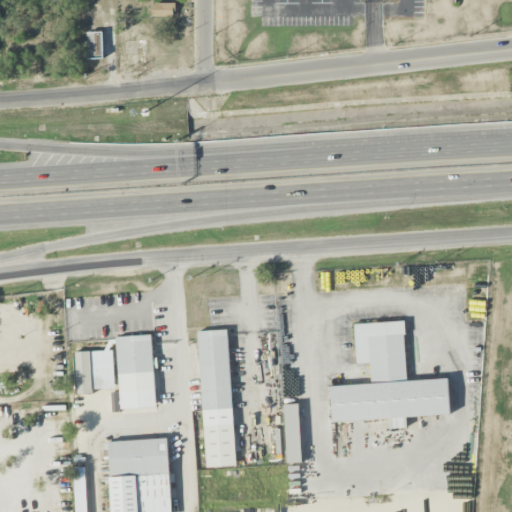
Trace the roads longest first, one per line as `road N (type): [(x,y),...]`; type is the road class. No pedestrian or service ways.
road 1 (secondary): [(0,279),(511,237)]
road 2 (motorway): [(0,219),(444,191)]
road 3 (secondary): [(511,51),(207,85)]
road 4 (motorway): [(511,151),(233,167)]
road 5 (motorway): [(0,262),(235,204)]
road 6 (motorway): [(233,167),(0,183)]
road 7 (motorway): [(233,167),(0,151)]
road 8 (secondary): [(207,85),(0,103)]
